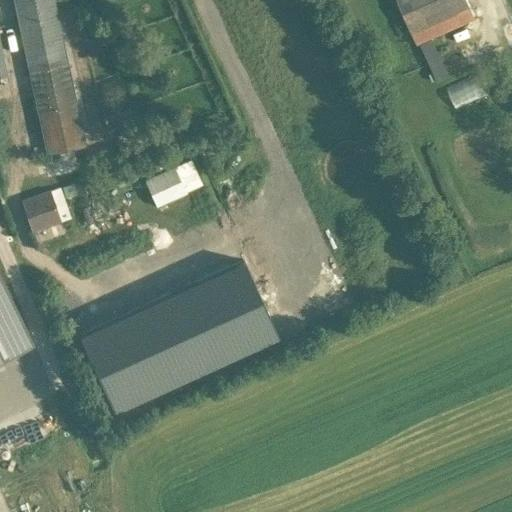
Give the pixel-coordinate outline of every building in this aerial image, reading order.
[(54,0),(14,0),(18,17),(47,154),(85,146),(54,0)] [(397,0),(417,44),(476,18),(467,0),(397,0)] [(447,87),(457,106),(482,92),(473,74),(447,87)] [(156,205),(204,183),(192,157),(144,178),(156,205)] [(60,219),(50,190),(20,200),(31,231),(31,232),(61,222),(60,219)] [(79,335),(113,409),(278,334),(244,259),(79,335)] [(0,280),(0,359),(31,344),(0,280)]
